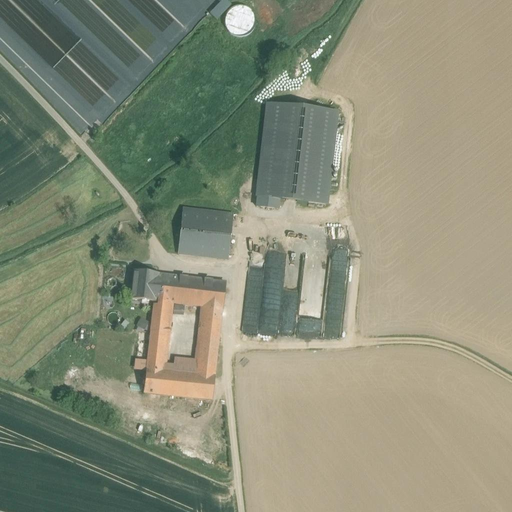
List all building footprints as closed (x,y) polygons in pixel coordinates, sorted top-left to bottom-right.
[(218,5),(210,14),(216,21),(225,12),(218,5)] [(229,9),(229,32),(252,32),(252,8),(229,9)] [(336,113),(268,105),(257,207),(277,210),(279,200),(326,205),(336,113)] [(233,215),(183,209),(178,255),(228,261),(233,215)] [(294,337),(302,268),(264,264),(259,313),(244,312),(242,331),(294,337)] [(158,275),(134,272),(131,300),(155,303),(158,276),(158,275)] [(225,284),(158,276),(155,303),(158,303),(170,304),(204,308),(222,310),(225,284)] [(147,363),(146,371),(162,372),(170,304),(158,303),(158,306),(154,305),(147,363)] [(222,310),(204,308),(201,331),(220,333),(222,310)] [(140,318),(137,326),(145,329),(148,321),(140,318)] [(197,376),(215,377),(220,333),(201,331),(198,364),(197,376)] [(147,363),(133,361),(132,370),(146,371),(147,363)] [(172,373),(197,376),(198,364),(173,361),(172,373)] [(172,373),(162,372),(146,371),(144,394),(212,401),(215,377),(197,376),(172,373)]
